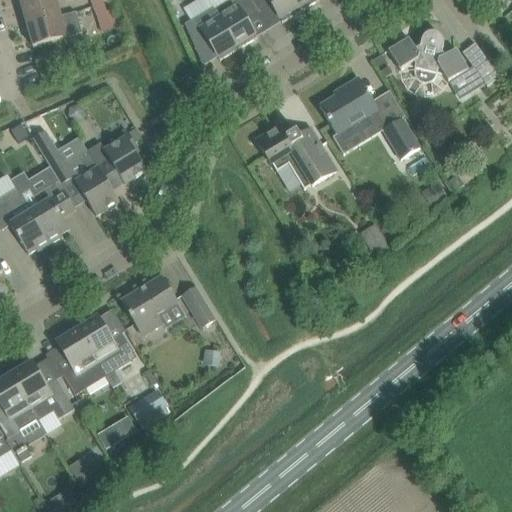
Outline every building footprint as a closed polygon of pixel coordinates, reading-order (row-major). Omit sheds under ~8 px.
[(36,0),(21,4),(28,26),(61,17),(56,0),(36,0)] [(232,0),(215,11),(239,51),(258,40),(247,21),(258,14),(250,0),(232,0)] [(291,0),(250,0),(258,14),(271,6),(283,25),(300,14),(291,0)] [(291,0),(300,14),(320,2),(319,0),(291,0)] [(103,3),(93,7),(97,17),(107,13),(103,3)] [(239,51),(215,11),(213,8),(185,26),(196,50),(195,51),(196,52),(209,43),(221,63),(239,51)] [(61,17),(28,26),(34,49),(67,39),(61,17)] [(469,72),(467,68),(457,51),(451,54),(443,52),(444,47),(444,46),(444,44),(444,43),(444,41),(443,41),(443,40),(442,38),(441,37),(438,35),(435,34),(434,34),(432,34),(431,34),(428,35),(427,36),(426,37),(424,38),(424,39),(423,41),(422,42),(421,47),(413,45),(410,40),(389,52),(402,73),(409,68),(416,70),(415,72),(415,73),(415,74),(415,76),(415,77),(416,79),(417,81),(418,82),(419,83),(421,84),(424,85),(425,85),(428,85),(431,84),(433,83),(434,82),(436,80),(436,79),(437,78),(438,75),(444,77),(449,84),(469,72)] [(473,68),(488,88),(501,79),(486,58),(473,68)] [(320,108),(331,125),(338,137),(379,112),(370,97),(359,80),(335,95),(337,98),(320,108)] [(70,118),(76,122),(83,119),(84,111),(78,107),(71,110),(70,118)] [(421,149),(404,120),(383,132),(400,161),(421,149)] [(32,138),(24,124),(10,132),(18,146),(32,138)] [(257,142),(268,159),(272,166),(273,166),(277,173),(289,166),(305,192),(312,187),(313,188),(337,173),(312,131),(301,137),(297,132),(292,135),(286,124),(257,142)] [(74,179),(57,150),(46,132),(33,140),(61,187),(74,179)] [(101,145),(87,154),(112,192),(124,185),(125,186),(147,173),(136,154),(140,152),(127,132),(123,134),(126,139),(105,152),(101,145)] [(112,192),(87,154),(79,158),(90,175),(76,184),(87,200),(97,218),(106,212),(110,213),(117,209),(118,205),(120,204),(112,192)] [(457,176),(449,183),(457,192),(465,186),(457,176)] [(439,183),(423,193),(432,209),(449,200),(439,183)] [(30,189),(20,195),(31,213),(51,246),(63,238),(62,236),(70,231),(63,219),(76,211),(66,195),(62,197),(55,185),(35,197),(30,189)] [(0,233),(11,226),(29,256),(37,251),(39,253),(51,246),(31,213),(20,195),(17,190),(0,200),(0,233)] [(368,256),(375,267),(388,259),(386,255),(392,252),(377,225),(360,235),(372,254),(368,256)] [(122,304),(132,321),(140,333),(160,321),(158,317),(179,304),(163,279),(122,304)] [(217,321),(197,289),(183,297),(203,330),(217,321)] [(99,318),(78,331),(106,377),(137,358),(122,334),(121,334),(122,336),(113,342),(99,320),(100,320),(99,318)] [(106,377),(78,331),(57,344),(58,345),(72,367),(62,373),(61,371),(60,371),(75,396),(106,377)] [(218,367),(220,354),(212,353),(210,367),(218,367)] [(33,363),(11,376),(39,422),(55,413),(60,421),(75,411),(55,379),(54,380),(56,382),(46,387),(33,365),(34,365),(33,363)] [(39,422),(11,376),(0,383),(0,403),(5,412),(0,415),(0,426),(9,441),(39,422)] [(129,410),(139,426),(168,408),(159,392),(129,410)] [(117,432),(102,441),(108,450),(123,441),(117,432)] [(0,459),(11,453),(0,434),(0,459)] [(27,449),(18,454),(23,463),(32,457),(27,449)] [(79,483),(89,478),(83,467),(73,472),(79,483)] [(65,511),(59,500),(48,507),(50,511),(65,511)]
